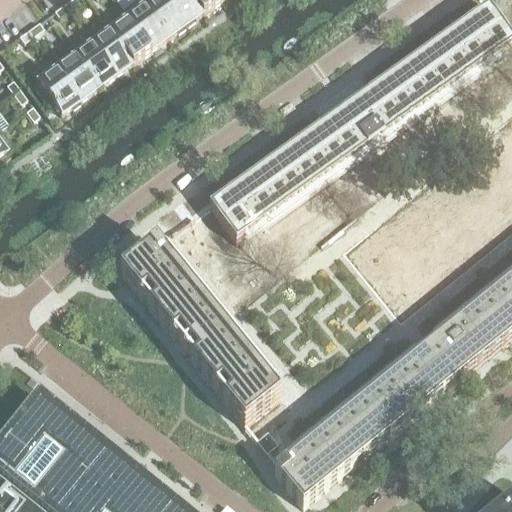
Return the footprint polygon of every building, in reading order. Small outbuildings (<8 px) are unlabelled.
[(185,32),(161,0),(143,0),(139,3),(168,44),(177,37),(179,39),(186,34),(185,32)] [(203,19),(189,0),(161,0),(185,32),(187,30),(189,32),(196,26),(195,25),(203,19)] [(222,5),(218,0),(189,0),(203,19),(203,20),(223,6),(222,5)] [(70,17),(79,10),(75,3),(65,10),(70,17)] [(168,44),(139,3),(123,15),(152,56),(168,44)] [(70,17),(65,10),(55,18),(60,24),(70,17)] [(511,45),(489,13),(210,213),(236,250),(511,52),(511,45)] [(152,56),(123,15),(104,29),(132,70),(133,71),(152,57),(152,56)] [(35,43),(44,35),(40,29),(30,36),(35,43)] [(132,70),(104,29),(86,42),(115,82),(132,70)] [(35,43),(30,36),(20,43),(25,50),(35,43)] [(115,82),(86,42),(68,54),(98,95),(115,82)] [(98,95),(68,54),(51,67),(80,108),(98,95)] [(80,108),(51,67),(33,80),(39,88),(34,91),(43,105),(49,101),(62,120),(72,113),(73,115),(81,110),(80,108)] [(21,97),(14,87),(7,92),(14,102),(21,97)] [(28,106),(21,97),(14,102),(21,111),(28,106)] [(40,123),(33,113),(26,118),(34,128),(40,123)] [(7,159),(14,154),(1,135),(0,135),(0,172),(10,164),(7,159)] [(125,276),(121,280),(125,286),(245,432),(280,404),(156,252),(125,276)] [(433,342),(422,351),(455,391),(511,344),(511,278),(510,280),(438,339),(433,342)] [(284,471),(274,479),(300,511),(305,511),(359,469),(381,451),(429,412),(455,391),(422,351),(413,359),(409,362),(336,421),(332,425),(316,438),(301,450),(280,467),(284,471)] [(0,511),(173,511),(39,403),(0,451),(0,511)] [(268,439),(256,448),(266,460),(278,451),(268,439)]
